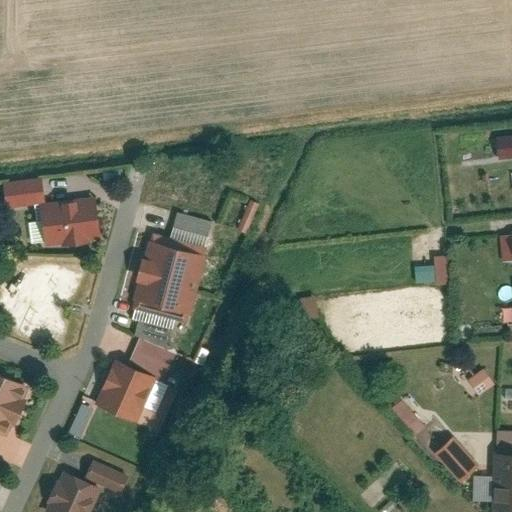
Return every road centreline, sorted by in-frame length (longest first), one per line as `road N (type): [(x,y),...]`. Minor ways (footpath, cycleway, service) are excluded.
road 1 (residential): [(73,376),(121,160)]
road 2 (residential): [(8,511),(73,376)]
